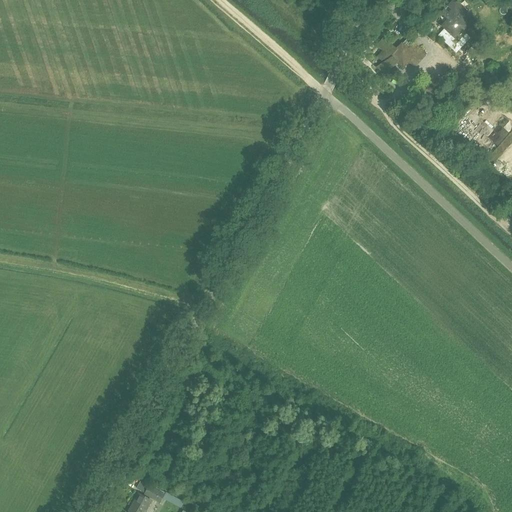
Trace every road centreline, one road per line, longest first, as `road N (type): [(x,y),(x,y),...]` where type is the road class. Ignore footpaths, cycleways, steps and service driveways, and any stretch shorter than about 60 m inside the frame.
road 1 (unclassified): [(85,511),(324,94)]
road 2 (unclassified): [(511,267),(324,94)]
road 3 (track): [(335,71),(511,235)]
road 4 (track): [(324,94),(219,0)]
